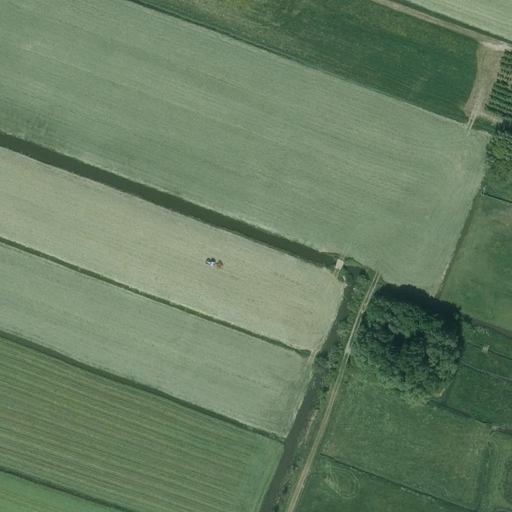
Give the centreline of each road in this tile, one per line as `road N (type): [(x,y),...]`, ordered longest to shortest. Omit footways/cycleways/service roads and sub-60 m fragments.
road 1 (track): [(324,291),(343,255),(430,292),(476,177),(511,191)]
road 2 (track): [(289,511),(385,258)]
